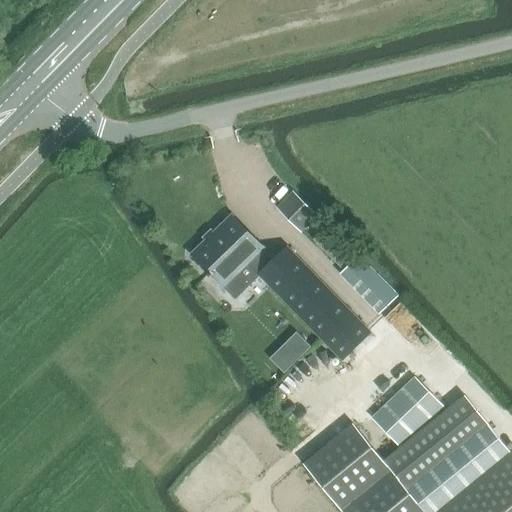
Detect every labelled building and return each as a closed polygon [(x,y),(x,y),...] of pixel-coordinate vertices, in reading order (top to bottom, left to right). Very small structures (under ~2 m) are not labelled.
[(293,191),(277,208),(302,232),(319,216),(293,191)] [(206,243),(192,256),(223,288),(236,301),(260,278),(343,361),(372,332),(288,247),(273,260),(265,248),(265,249),(232,217),(206,243)] [(360,256),(357,258),(326,226),(313,239),(345,271),(342,273),(380,314),(397,299),(399,297),(360,256)] [(296,332),(288,340),(302,354),(310,346),(296,332)] [(416,378),(374,420),(387,433),(401,448),(443,407),(430,392),(416,378)] [(464,398),(386,463),(409,491),(411,490),(488,427),(464,398)] [(303,464),(342,511),(426,511),(409,491),(386,463),(353,423),(303,464)] [(511,511),(511,449),(509,452),(488,427),(411,490),(426,511),(511,511)]
